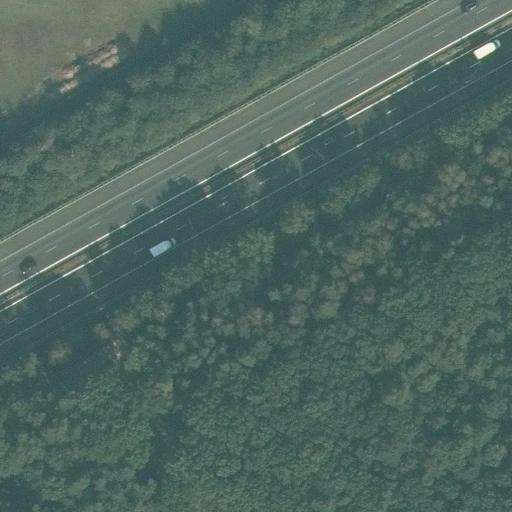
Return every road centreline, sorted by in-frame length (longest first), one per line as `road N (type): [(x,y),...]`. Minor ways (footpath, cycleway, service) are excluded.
road 1 (motorway): [(0,330),(511,46)]
road 2 (motorway): [(500,0),(0,277)]
road 3 (track): [(110,349),(511,126)]
road 4 (track): [(511,261),(343,365),(202,510)]
road 5 (track): [(202,510),(110,349)]
road 6 (track): [(110,349),(0,410)]
